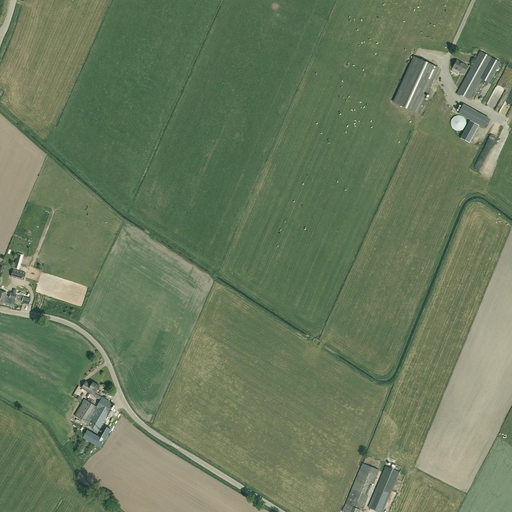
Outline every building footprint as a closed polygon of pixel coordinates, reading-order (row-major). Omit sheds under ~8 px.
[(469,100),(477,85),(479,85),(481,80),(481,79),(488,83),(500,63),(480,51),(456,94),(459,96),(460,95),(469,100)] [(438,68),(413,58),(395,105),(419,114),(438,68)] [(452,68),(464,74),(468,66),(457,60),(452,68)] [(489,118),(463,104),(458,112),(484,127),(489,118)] [(470,120),(460,138),(469,142),(479,125),(470,120)] [(17,269),(22,255),(17,253),(13,268),(17,269)] [(25,273),(13,269),(11,277),(23,280),(25,273)] [(3,299),(1,304),(13,307),(16,295),(15,294),(16,290),(13,289),(11,293),(10,293),(9,298),(8,297),(7,300),(3,299)] [(95,393),(96,392),(100,386),(93,382),(91,385),(86,381),(82,388),(91,394),(98,398),(99,396),(95,393)] [(113,404),(103,398),(102,397),(96,407),(90,403),(87,401),(85,399),(75,415),(98,430),(113,404)] [(345,511),(344,511),(358,511),(360,508),(363,509),(368,496),(365,495),(370,483),(373,484),(377,474),(379,470),(362,463),(361,467),(345,507),(344,506),(343,510),(345,511)] [(378,511),(380,511),(396,474),(384,469),(368,508),(378,511)]
